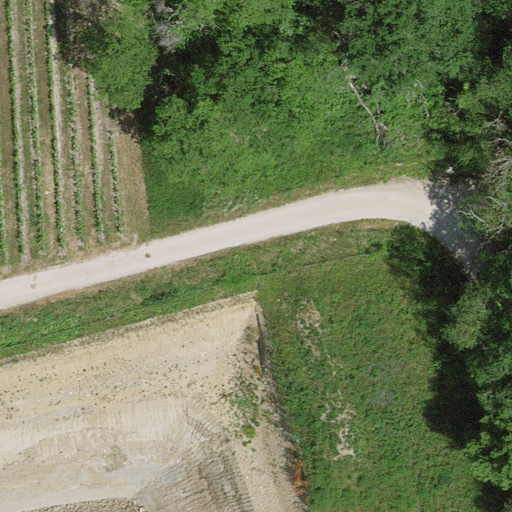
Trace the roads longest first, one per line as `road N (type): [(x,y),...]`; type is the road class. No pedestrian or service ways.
road 1 (track): [(0,294),(359,198),(417,189),(459,194),(477,206),(490,234),(511,399)]
road 2 (track): [(511,100),(490,234)]
